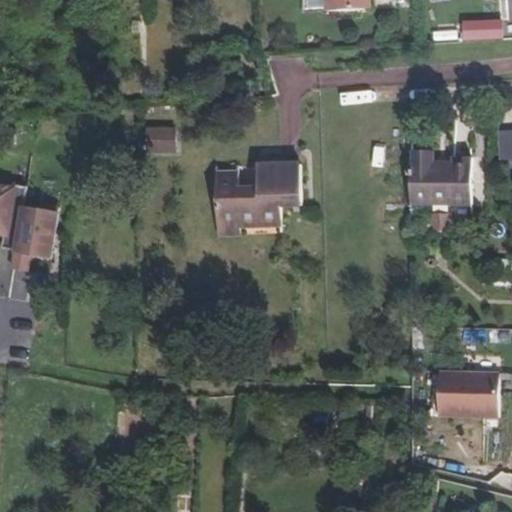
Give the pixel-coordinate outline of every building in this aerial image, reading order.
[(327,0),(328,13),(372,10),(371,0),(327,0)] [(511,19),(481,21),(482,40),(511,38),(511,19)] [(149,126),(148,154),(178,155),(179,127),(149,126)] [(470,151),(404,147),(399,242),(465,245),(470,151)] [(259,189),(241,189),(240,174),(216,175),(219,235),(241,235),(241,224),(282,223),(282,207),(303,206),(302,164),(259,165),(259,189)] [(0,235),(4,236),(2,249),(16,251),(13,270),(28,272),(31,257),(50,260),(59,208),(41,205),(40,210),(24,207),(27,187),(9,184),(9,188),(0,186),(0,235)] [(501,375),(441,373),(440,417),(500,418),(501,375)]
